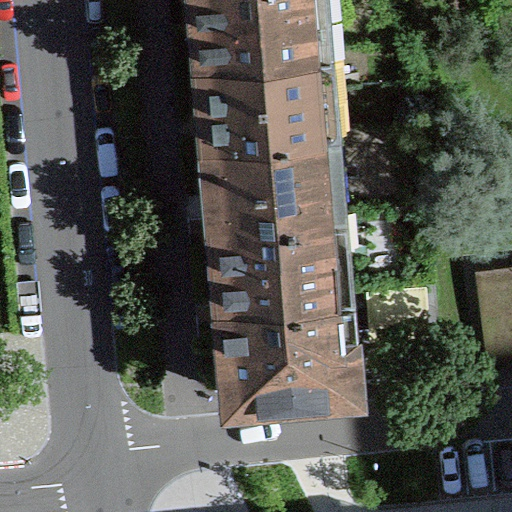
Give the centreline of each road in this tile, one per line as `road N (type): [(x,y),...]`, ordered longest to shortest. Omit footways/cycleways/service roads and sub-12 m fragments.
road 1 (residential): [(101,474),(56,0)]
road 2 (residential): [(511,427),(101,474)]
